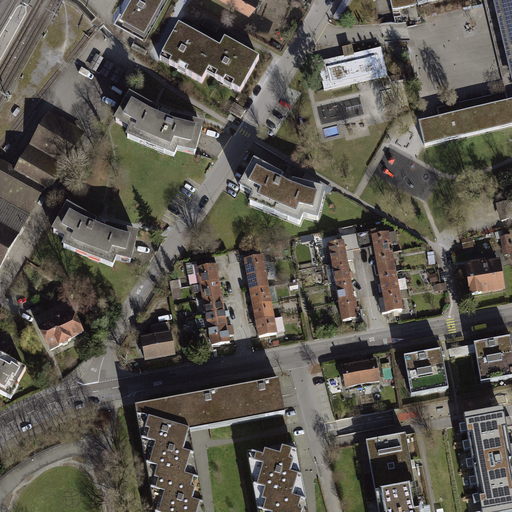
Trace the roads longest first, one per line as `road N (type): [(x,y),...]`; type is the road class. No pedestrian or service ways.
road 1 (residential): [(96,391),(107,350),(326,0)]
road 2 (residential): [(294,354),(511,314)]
road 3 (residential): [(96,391),(294,354)]
